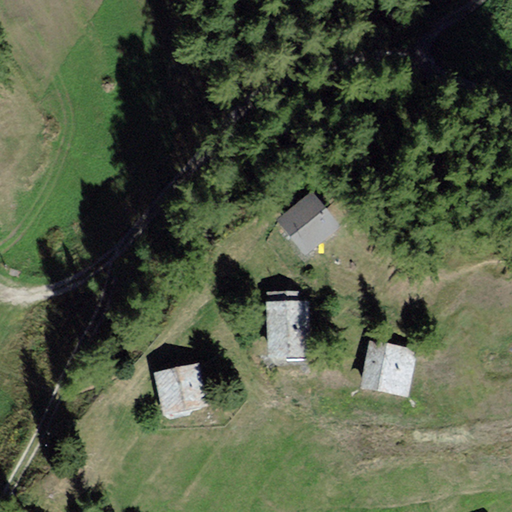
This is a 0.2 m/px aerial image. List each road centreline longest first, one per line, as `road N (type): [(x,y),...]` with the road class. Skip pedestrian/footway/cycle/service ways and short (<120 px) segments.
road 1 (track): [(426,57),(364,58),(280,79),(214,132),(112,257)]
road 2 (track): [(112,257),(97,314),(0,501)]
road 3 (track): [(112,257),(72,287),(37,299),(0,289)]
